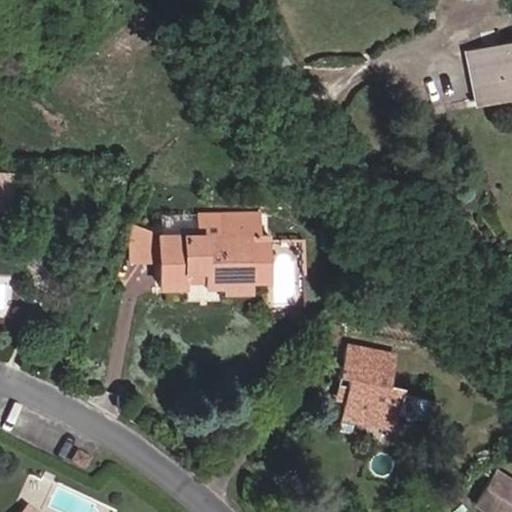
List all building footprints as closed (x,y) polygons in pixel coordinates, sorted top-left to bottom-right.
[(511,32),(449,43),(456,86),(511,77),(511,32)] [(152,260),(153,230),(123,232),(122,260),(152,260)] [(199,283),(219,283),(219,269),(244,269),(245,232),(153,230),(152,260),(152,283),(180,283),(181,265),(199,265),(199,283)] [(244,291),(244,269),(219,269),(219,283),(219,291),(244,291)] [(320,324),(315,343),(339,349),(343,331),(320,324)] [(345,381),(338,409),(352,412),(395,423),(399,409),(424,416),(430,396),(404,389),(402,398),(384,393),(389,376),(393,359),(344,347),(335,378),(345,381)] [(384,393),(402,398),(404,389),(407,380),(389,376),(384,393)] [(352,412),(338,409),(332,433),(345,436),(352,412)] [(80,462),(69,456),(65,464),(75,470),(80,462)] [(511,511),(511,487),(489,474),(469,506),(478,511),(511,511)]
